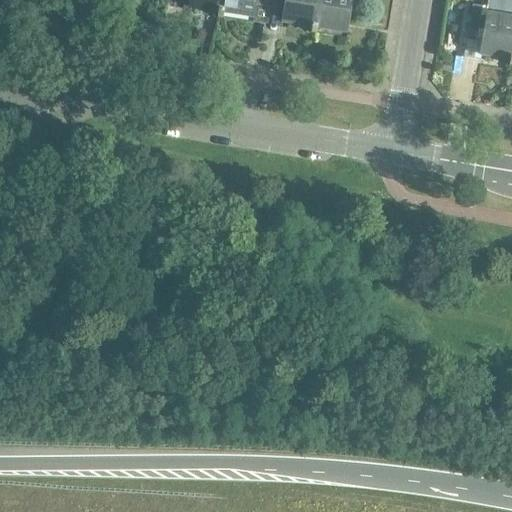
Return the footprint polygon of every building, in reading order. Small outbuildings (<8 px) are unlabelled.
[(183,0),(183,6),(219,12),(218,18),(220,18),(223,0),(183,0)] [(223,0),(220,18),(223,19),(224,13),(253,17),(256,5),(270,7),(271,0),(223,0)] [(312,33),(314,34),(319,0),(271,0),(270,7),(284,10),(282,23),(313,27),(312,33)] [(352,0),(319,0),(314,34),(317,34),(318,28),(347,33),(352,0)] [(468,40),(476,42),(473,60),(485,62),(486,56),(511,60),(510,66),(511,65),(511,17),(489,14),(490,8),(474,6),(468,40)]
